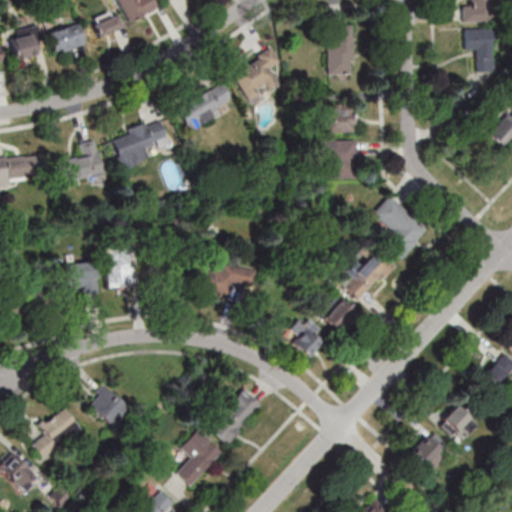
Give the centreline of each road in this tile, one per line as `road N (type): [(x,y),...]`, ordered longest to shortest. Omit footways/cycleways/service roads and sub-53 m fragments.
road 1 (residential): [(342,426),(262,359),(207,341),(149,336),(0,371)]
road 2 (residential): [(262,511),(511,241)]
road 3 (residential): [(511,260),(432,186),(412,153),(405,0)]
road 4 (residential): [(256,0),(173,59),(98,92),(0,112)]
